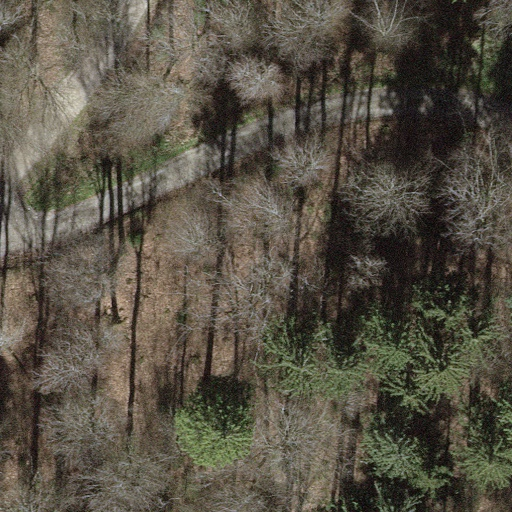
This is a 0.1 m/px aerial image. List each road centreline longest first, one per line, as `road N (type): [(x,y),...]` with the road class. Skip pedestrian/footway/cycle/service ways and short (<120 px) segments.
road 1 (track): [(511,109),(402,98),(339,106),(286,120),(0,243)]
road 2 (track): [(0,183),(80,93),(135,0)]
